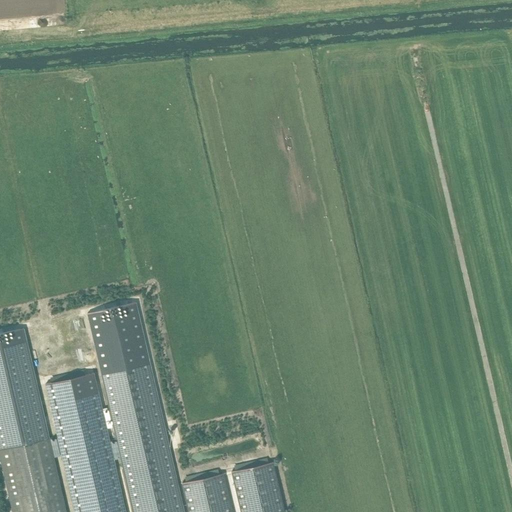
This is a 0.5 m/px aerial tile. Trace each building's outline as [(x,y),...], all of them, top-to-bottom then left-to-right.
[(137,303),(87,314),(122,465),(132,511),(184,511),(167,436),(137,303)] [(25,328),(0,333),(0,461),(11,511),(66,511),(49,438),(48,434),(25,328)] [(52,383),(45,385),(56,432),(75,511),(125,511),(115,467),(93,374),(84,376),(63,381),(56,382),(52,383)] [(230,471),(239,511),(284,511),(272,461),(230,471)] [(232,511),(223,473),(181,482),(188,511),(232,511)]
